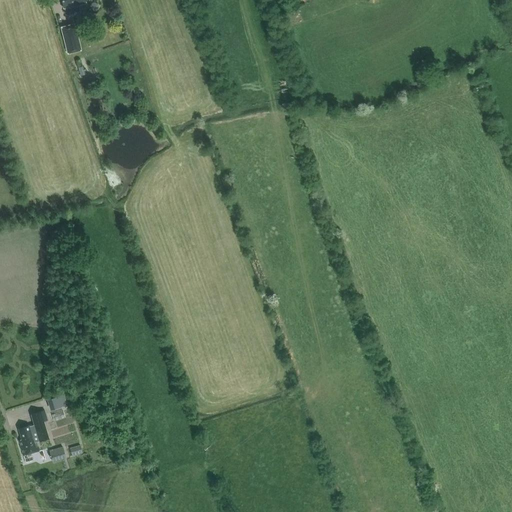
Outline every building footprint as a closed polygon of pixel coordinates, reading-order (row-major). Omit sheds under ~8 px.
[(74,13),(73,10),(78,9),(80,5),(86,3),(84,0),(61,0),(63,9),(64,9),(66,15),(74,13)] [(89,5),(90,10),(95,12),(99,8),(98,3),(93,2),(89,5)] [(81,49),(75,23),(60,27),(67,53),(81,49)] [(93,36),(96,38),(100,37),(102,34),(101,30),(97,28),(94,29),(92,33),(93,36)] [(84,68),(83,65),(78,67),(80,75),(86,73),(85,71),(86,70),(85,67),(84,68)] [(49,398),(52,409),(69,403),(65,393),(49,398)] [(34,426),(29,427),(28,426),(18,429),(22,440),(19,441),(24,456),(39,451),(36,442),(38,442),(39,442),(48,439),(43,422),(47,421),(44,411),(31,415),(34,426)] [(62,446),(49,450),(52,462),(65,458),(62,446)]
